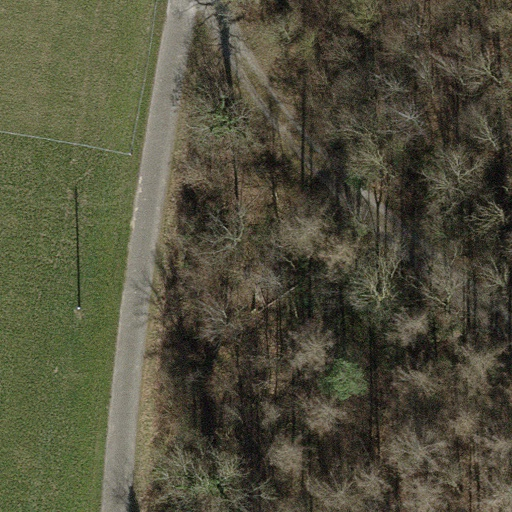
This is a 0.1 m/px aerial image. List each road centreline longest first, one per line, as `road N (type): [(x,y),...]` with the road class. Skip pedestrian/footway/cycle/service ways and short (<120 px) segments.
road 1 (track): [(187,0),(145,239),(118,511)]
road 2 (track): [(213,0),(283,121),(381,224),(511,342)]
